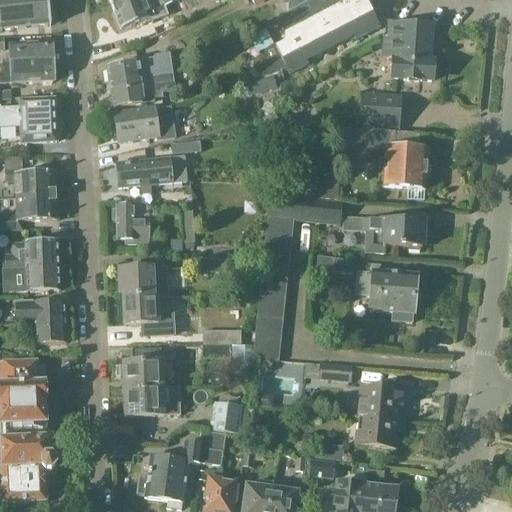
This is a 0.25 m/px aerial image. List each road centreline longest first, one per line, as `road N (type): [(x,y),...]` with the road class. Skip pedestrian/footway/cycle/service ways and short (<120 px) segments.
road 1 (residential): [(98,511),(97,314),(74,0)]
road 2 (secondary): [(480,399),(511,172)]
